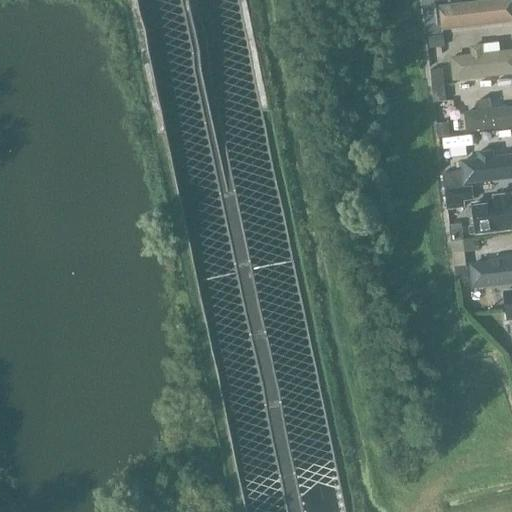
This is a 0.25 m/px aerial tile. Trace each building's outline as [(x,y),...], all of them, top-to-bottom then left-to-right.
[(420,0),(425,35),(427,35),(432,34),(436,34),(442,33),(441,20),(437,21),(434,2),(446,1),(446,0),(420,0)] [(511,0),(475,0),(440,5),(443,30),(511,20),(511,0)] [(444,46),(443,36),(428,38),(429,48),(444,46)] [(501,41),(471,43),(472,53),(452,55),(454,79),(511,75),(511,47),(502,48),(501,41)] [(442,86),(444,85),(442,69),(431,70),(430,71),(432,87),(433,87),(442,86)] [(446,101),(444,85),(442,86),(433,87),(432,87),(434,103),(435,103),(446,101)] [(511,126),(511,103),(501,104),(501,97),(478,98),(479,109),(466,110),(467,128),(511,126)] [(438,138),(439,138),(439,137),(448,136),(446,123),(438,124),(437,124),(438,138)] [(442,174),(444,190),(464,188),(462,171),(444,174),(442,174)] [(464,188),(444,190),(447,210),(448,210),(464,208),(463,201),(473,200),(472,187),(464,188)] [(451,241),(452,241),(463,240),(461,224),(450,225),(449,225),(451,241)] [(452,241),(451,241),(454,268),(455,268),(466,266),(464,252),(463,240),(452,241)] [(511,255),(470,260),(473,286),(511,282),(511,255)] [(455,268),(454,268),(456,284),(457,284),(468,282),(466,266),(455,268)]
